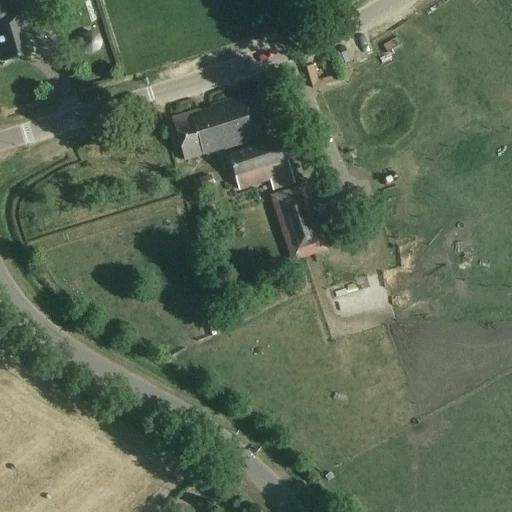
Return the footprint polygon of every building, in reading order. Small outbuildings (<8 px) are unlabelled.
[(0,0),(0,52),(3,63),(31,55),(19,13),(16,2),(4,5),(2,0),(0,0)] [(312,89),(317,87),(319,86),(317,80),(311,65),(304,67),(312,89)] [(197,110),(172,118),(173,120),(185,160),(186,161),(266,136),(253,95),(252,93),(210,106),(210,108),(198,112),(197,110)] [(271,180),(274,190),(295,184),(281,138),(229,154),(240,190),(271,180)] [(213,185),(210,176),(198,180),(200,189),(213,185)] [(306,185),(270,196),(291,261),(327,250),(317,219),(311,221),(307,207),(312,206),(306,185)] [(340,226),(362,217),(357,203),(335,212),(340,226)]
